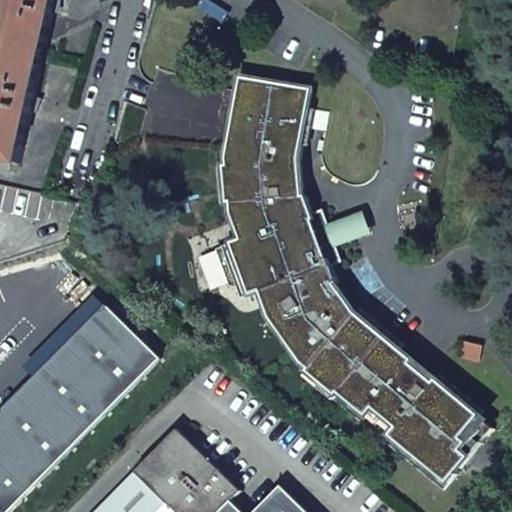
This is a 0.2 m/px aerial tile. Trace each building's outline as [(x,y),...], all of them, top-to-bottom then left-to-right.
[(0,0),(0,159),(21,165),(32,113),(37,114),(40,102),(34,100),(54,11),(60,12),(62,0),(0,0)] [(336,401),(446,491),(465,469),(451,458),(482,419),(484,417),(359,314),(338,285),(341,284),(334,267),(344,263),(325,211),(315,214),(308,197),(305,198),(304,183),(302,161),(314,91),(243,79),(229,159),(234,214),(244,241),(218,250),(232,287),(252,290),(254,297),(264,293),(273,319),(305,364),(313,370),(307,376),(336,401)] [(12,511),(161,359),(107,307),(0,416),(0,503),(8,511),(12,511)] [(482,343),(463,341),(460,360),(479,362),(482,343)] [(451,458),(465,469),(497,430),(482,419),(451,458)] [(179,430),(98,511),(223,511),(234,502),(243,492),(179,430)] [(309,511),(283,486),(257,511),(243,511),(234,502),(223,511),(309,511)]
